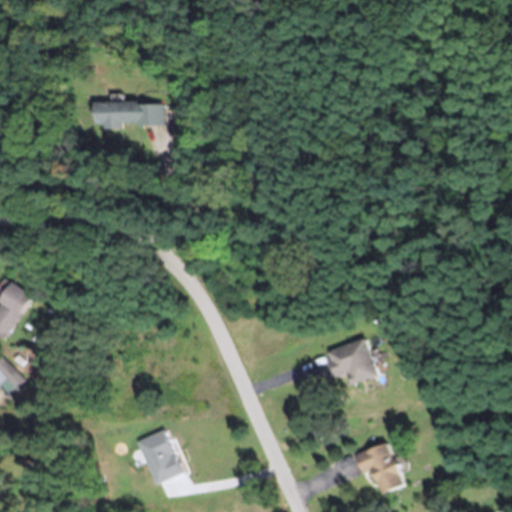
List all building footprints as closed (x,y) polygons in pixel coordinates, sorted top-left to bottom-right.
[(93,109),(93,133),(142,133),(142,109),(93,109)] [(34,303),(12,290),(0,308),(0,345),(5,349),(34,303)] [(347,391),(374,384),(365,347),(325,358),(332,385),(344,382),(347,391)] [(0,394),(2,393),(10,402),(24,389),(2,365),(0,366),(0,394)] [(400,492),(386,450),(353,462),(359,480),(369,476),(377,500),(400,492)]
